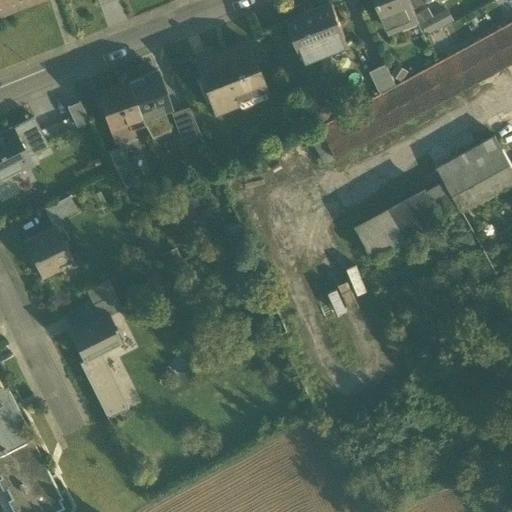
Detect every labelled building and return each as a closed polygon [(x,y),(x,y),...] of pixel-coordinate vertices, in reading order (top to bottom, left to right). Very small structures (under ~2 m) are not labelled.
[(0,0),(0,8),(22,0),(24,0),(26,5),(39,0),(0,0)] [(24,0),(22,0),(0,8),(0,14),(26,5),(24,0)] [(380,7),(385,19),(412,8),(408,0),(377,0),(378,3),(376,3),(378,7),(380,7)] [(408,0),(412,8),(412,10),(422,5),(426,2),(425,0),(408,0)] [(303,56),(307,64),(348,47),(345,39),(346,39),(332,4),(287,21),(301,57),(303,56)] [(412,10),(412,8),(385,19),(390,32),(417,21),(412,10)] [(415,15),(420,23),(434,16),(429,8),(415,15)] [(434,16),(420,23),(428,37),(455,22),(448,8),(434,16)] [(308,134),(326,166),(337,159),(336,158),(511,62),(511,22),(497,31),(489,35),(437,64),(396,86),(383,93),(308,134)] [(452,33),(436,39),(443,57),(459,50),(452,33)] [(192,57),(215,114),(238,104),(236,98),(264,87),(246,42),(226,50),(228,54),(211,61),(209,57),(207,51),(192,57)] [(226,50),(209,57),(211,61),(228,54),(226,50)] [(390,74),(402,81),(409,71),(397,63),(390,74)] [(371,72),(383,93),(396,86),(385,65),(371,72)] [(157,71),(127,82),(141,120),(163,112),(170,109),(157,71)] [(144,125),(141,120),(127,82),(97,92),(111,130),(113,129),(117,141),(133,135),(131,130),(144,125)] [(236,98),(238,104),(266,93),(264,87),(236,98)] [(67,107),(77,127),(89,122),(80,102),(67,107)] [(173,115),(183,143),(201,136),(189,109),(173,115)] [(141,120),(144,125),(151,138),(170,129),(163,112),(141,120)] [(34,118),(12,129),(26,157),(48,146),(34,118)] [(28,161),(26,157),(12,129),(0,135),(0,169),(5,167),(7,172),(28,161)] [(437,167),(461,210),(511,181),(511,166),(495,135),(437,167)] [(107,152),(117,174),(130,169),(120,147),(107,152)] [(7,172),(9,174),(30,164),(28,161),(7,172)] [(0,178),(9,174),(7,172),(5,167),(0,169),(0,178)] [(117,174),(124,189),(137,183),(130,169),(117,174)] [(18,193),(9,174),(0,178),(0,196),(2,201),(18,193)] [(192,188),(179,194),(187,210),(199,204),(192,188)] [(370,251),(374,258),(442,219),(427,191),(358,229),(370,251)] [(45,208),(52,221),(75,210),(69,196),(45,208)] [(237,219),(222,226),(228,239),(244,232),(237,219)] [(24,243),(41,278),(59,269),(56,263),(71,256),(55,226),(24,243)] [(176,247),(162,254),(168,267),(182,260),(176,247)] [(366,254),(369,261),(374,258),(370,251),(366,254)] [(355,304),(378,295),(367,270),(344,279),(355,304)] [(511,270),(498,278),(511,304),(511,270)] [(86,290),(93,304),(115,294),(107,279),(86,290)] [(93,304),(100,319),(109,314),(109,316),(122,309),(115,294),(93,304)] [(83,361),(83,362),(100,354),(122,343),(115,329),(116,328),(109,316),(109,314),(100,319),(69,334),(83,361)] [(212,344),(219,360),(239,350),(231,335),(212,344)] [(127,409),(100,354),(83,362),(83,361),(79,362),(107,418),(127,409)] [(0,454),(29,439),(23,427),(26,425),(6,386),(3,388),(0,382),(0,454)] [(32,438),(29,439),(0,454),(0,477),(17,511),(55,511),(64,508),(59,500),(62,498),(32,438)]
